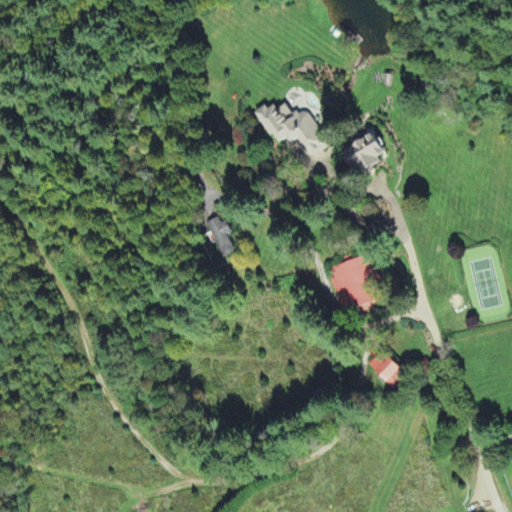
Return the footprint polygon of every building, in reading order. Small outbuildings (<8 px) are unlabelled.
[(255,116),(277,147),(286,141),(290,147),(297,142),(310,161),(330,146),(306,112),(296,119),(286,105),(277,112),(272,104),(255,116)] [(342,155),(352,169),(353,168),(360,177),(386,158),(369,134),(342,155)] [(205,226),(224,260),(236,253),(228,238),(231,236),(221,217),(205,226)] [(330,270),(334,280),(333,281),(347,320),(373,310),(372,307),(383,303),(366,257),(330,270)] [(392,391),(406,377),(382,353),(368,368),(392,391)]
